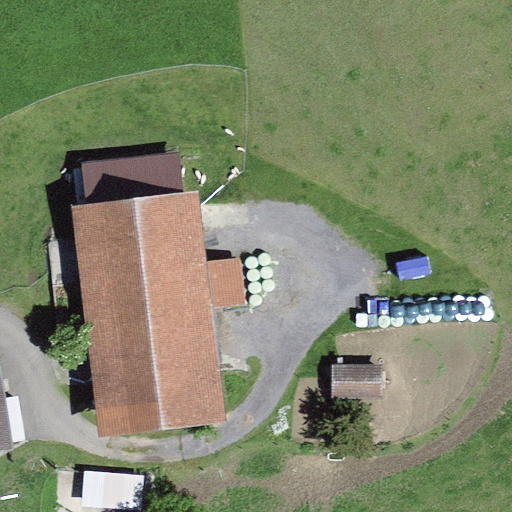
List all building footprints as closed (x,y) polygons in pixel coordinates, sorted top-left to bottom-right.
[(85,167),(89,209),(185,198),(181,158),(85,167)] [(89,209),(71,211),(98,444),(227,429),(214,311),(247,307),(242,264),(205,268),(197,197),(185,198),(89,209)] [(335,366),(333,400),(383,403),(385,369),(335,366)] [(0,378),(0,455),(12,454),(0,378)] [(153,503),(158,468),(101,459),(95,494),(153,503)]
